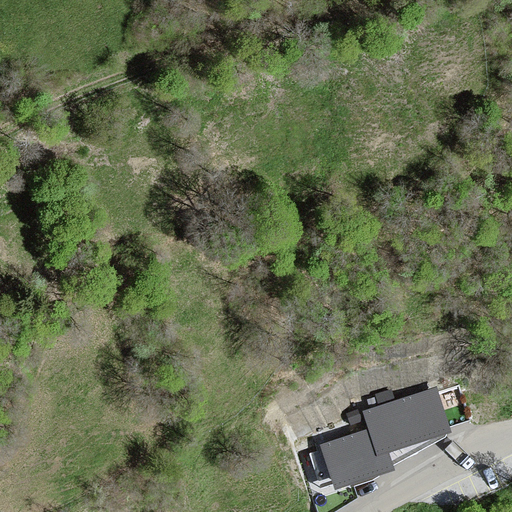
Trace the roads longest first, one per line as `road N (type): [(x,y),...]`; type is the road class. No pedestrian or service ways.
road 1 (track): [(366,0),(154,64),(0,132)]
road 2 (residential): [(374,511),(511,436)]
